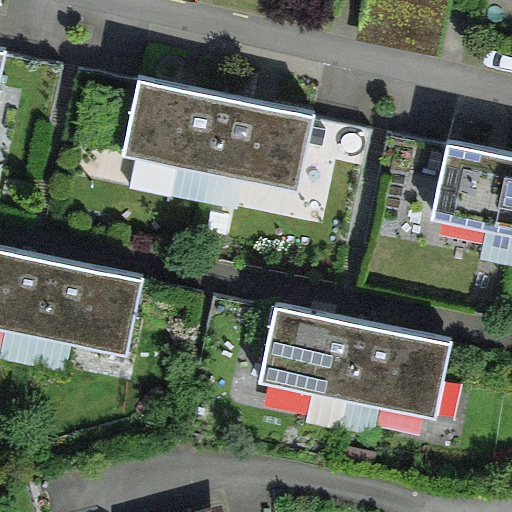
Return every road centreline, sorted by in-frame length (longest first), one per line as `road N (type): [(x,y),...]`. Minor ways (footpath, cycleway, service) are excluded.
road 1 (residential): [(101,0),(511,90)]
road 2 (residential): [(402,511),(190,468),(51,511)]
